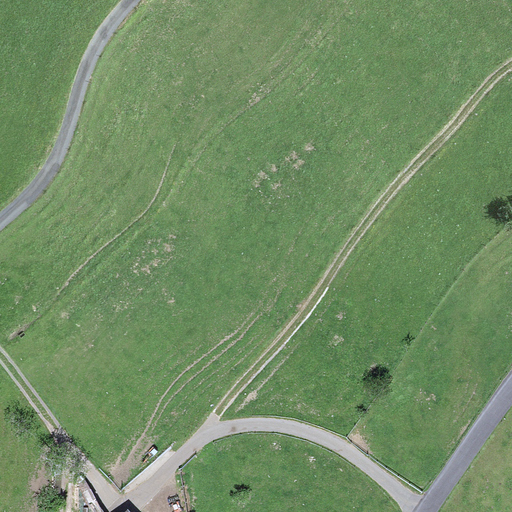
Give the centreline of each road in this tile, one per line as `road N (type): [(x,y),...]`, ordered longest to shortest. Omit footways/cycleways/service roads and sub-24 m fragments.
road 1 (track): [(195,437),(511,66)]
road 2 (track): [(0,222),(58,156),(90,58),(131,0)]
road 3 (track): [(0,356),(116,511)]
road 4 (unclassified): [(511,388),(427,511)]
